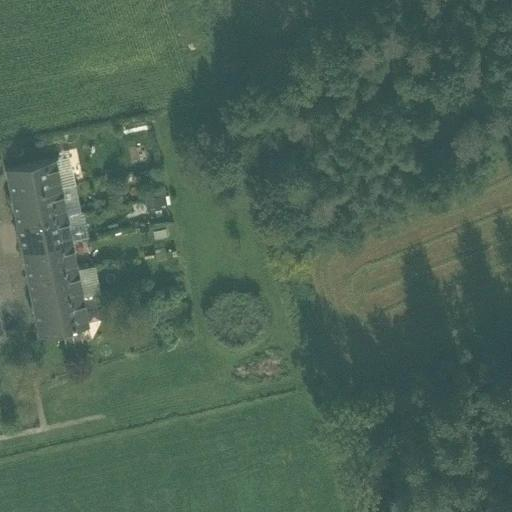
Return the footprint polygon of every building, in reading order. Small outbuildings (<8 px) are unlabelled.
[(55,157),(67,214),(80,212),(69,155),(55,157)] [(6,167),(39,334),(86,325),(88,325),(83,296),(77,269),(72,241),(67,214),(55,157),(6,167)] [(164,205),(162,195),(145,198),(146,208),(164,205)] [(85,211),(80,212),(67,214),(72,241),(90,238),(85,211)] [(96,265),(77,269),(83,296),(101,292),(96,265)] [(185,314),(183,302),(154,307),(156,319),(185,314)]
